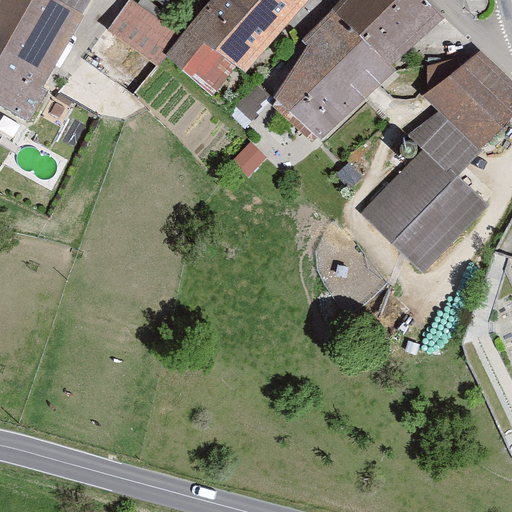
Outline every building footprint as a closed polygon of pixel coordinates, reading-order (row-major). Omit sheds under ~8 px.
[(92,0),(0,0),(0,96),(37,115),(92,0)] [(179,28),(135,0),(131,0),(110,33),(155,63),(179,28)] [(317,10),(306,0),(230,0),(164,71),(215,118),(317,10)] [(437,20),(413,0),(349,0),(265,95),(325,147),(437,20)] [(511,129),(511,93),(474,56),(429,101),(445,116),(417,144),(429,156),(370,215),(430,274),(497,206),(466,176),(511,129)] [(232,160),(248,176),(268,157),(253,141),(232,160)] [(362,178),(349,162),(335,174),(348,190),(362,178)]
